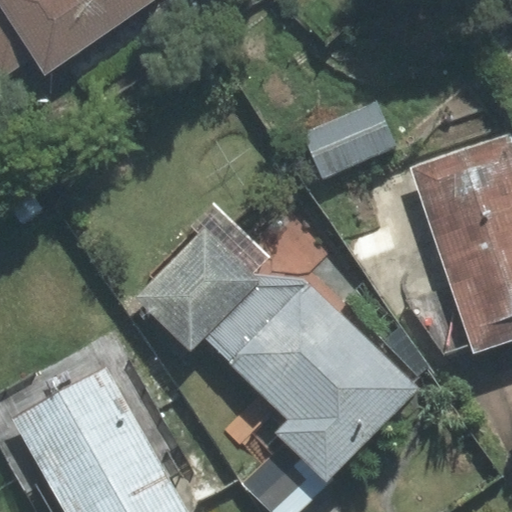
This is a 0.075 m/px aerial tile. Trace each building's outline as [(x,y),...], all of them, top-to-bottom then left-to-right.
[(0,0),(0,71),(13,62),(22,76),(136,0),(0,0)] [(308,134),(295,138),(312,184),(386,157),(368,111),(308,134)] [(511,176),(502,144),(401,175),(460,367),(511,351),(511,176)] [(193,346),(250,290),(243,283),(198,237),(127,307),(179,360),(193,346)] [(193,346),(217,370),(300,291),(243,283),(250,290),(193,346)] [(300,291),(217,370),(258,413),(279,435),(265,448),(310,495),(407,401),(300,291)] [(167,511),(97,381),(0,432),(42,511),(167,511)]
